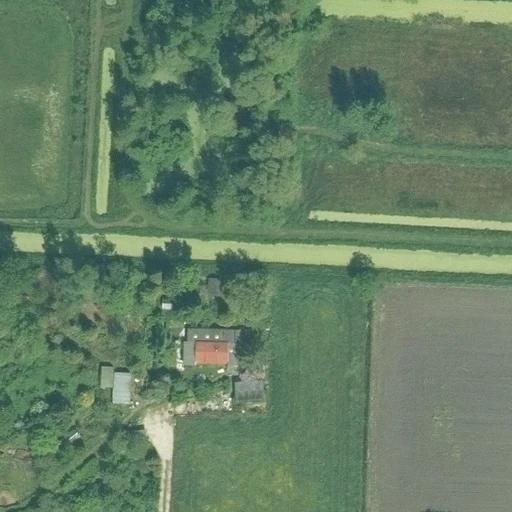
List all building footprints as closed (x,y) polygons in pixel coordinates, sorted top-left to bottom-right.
[(209,280),(207,296),(219,297),(221,282),(209,280)] [(248,357),(248,333),(234,333),(234,332),(188,331),(188,344),(184,344),(183,365),(227,366),(227,369),(233,369),(233,367),(237,367),(237,357),(248,357)] [(264,363),(258,363),(251,363),(251,372),(264,372),(264,363)] [(114,374),(112,404),(130,405),(131,375),(114,374)] [(234,384),(234,390),(235,405),(264,403),(262,382),(234,384)]
